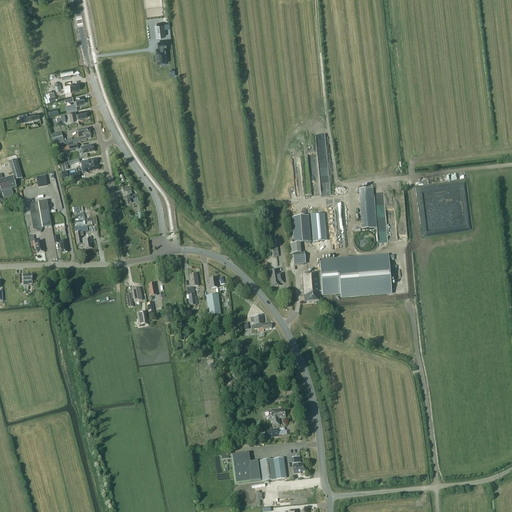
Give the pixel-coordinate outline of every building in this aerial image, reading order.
[(164,24),(154,25),(155,33),(165,32),(164,24)] [(159,49),(157,49),(158,64),(167,63),(166,48),(168,47),(167,42),(159,43),(159,49)] [(74,85),(70,85),(63,87),(64,94),(71,92),(75,92),(75,91),(80,90),(79,84),(74,85)] [(85,103),(84,99),(74,101),(74,104),(66,105),(67,112),(77,110),(76,105),(77,105),(77,106),(81,105),(81,104),(85,103)] [(88,118),(87,112),(75,114),(75,111),(69,113),(71,121),(78,119),(78,120),(82,119),(88,118)] [(40,119),(39,115),(35,116),(35,115),(27,116),(27,114),(19,116),(20,122),(27,121),(28,123),(38,120),(40,119)] [(53,118),(54,122),(66,120),(64,114),(58,115),(58,117),(53,118)] [(90,135),(91,135),(90,128),(84,130),(78,131),(79,138),(85,136),(86,139),(91,139),(90,135)] [(61,134),(51,136),(53,145),(63,143),(61,134)] [(81,148),(82,155),(95,152),(93,145),(85,147),(81,148)] [(92,160),(88,160),(88,162),(86,162),(82,163),(83,168),(96,165),(96,164),(97,163),(96,159),(92,160)] [(13,195),(13,193),(12,190),(16,189),(14,181),(23,179),(17,160),(9,162),(13,177),(9,179),(3,180),(2,174),(0,174),(0,206),(3,206),(1,197),(3,197),(3,198),(13,195)] [(59,165),(60,172),(68,170),(66,163),(59,165)] [(83,168),(82,168),(83,175),(88,174),(88,173),(94,171),(98,170),(97,166),(96,166),(96,165),(83,168)] [(80,179),(79,173),(69,175),(70,181),(80,179)] [(47,185),(46,176),(37,178),(38,187),(47,185)] [(127,192),(128,197),(126,197),(128,205),(133,204),(133,200),(138,199),(138,195),(132,196),(130,187),(123,189),(123,193),(127,192)] [(359,189),(362,228),(376,227),(373,188),(359,189)] [(52,226),(47,201),(29,204),(33,229),(41,232),(43,228),(52,226)] [(310,215),(313,242),(326,241),(323,214),(310,215)] [(311,242),(309,216),(293,218),(295,244),(300,243),(311,242)] [(63,230),(64,235),(66,235),(65,230),(64,224),(55,226),(55,228),(56,231),(63,230)] [(92,243),(91,238),(83,239),(84,241),(82,241),(81,237),(83,237),(83,232),(88,232),(87,226),(81,227),(81,228),(79,228),(79,227),(75,227),(76,233),(75,234),(77,245),(85,244),(86,250),(91,249),(91,243),(92,243)] [(279,257),(277,247),(276,238),(273,239),(274,242),(266,243),(266,248),(268,248),(270,258),(279,257)] [(37,249),(37,253),(44,252),(42,241),(38,242),(37,239),(34,240),(36,249),(37,249)] [(61,249),(62,253),(67,252),(67,250),(68,249),(66,241),(59,242),(61,249)] [(293,254),(301,253),(300,243),(295,244),(290,244),(291,254),(293,254)] [(294,265),(305,263),(304,253),(301,253),(293,254),(294,265)] [(319,261),(320,272),(307,273),(307,274),(302,274),(303,286),(301,286),(301,290),(303,290),(304,298),(305,298),(305,303),(320,301),(320,298),(321,298),(321,295),(340,293),(341,298),(391,294),(388,256),(319,261)] [(278,274),(278,271),(269,272),(271,287),(278,286),(277,284),(283,283),(282,274),(278,274)] [(23,275),(23,283),(21,283),(21,289),(28,289),(28,283),(32,283),(32,275),(23,275)] [(196,275),(189,276),(190,283),(190,288),(187,288),(187,295),(188,295),(190,307),(196,306),(193,287),(198,287),(196,275)] [(218,288),(216,279),(209,280),(210,289),(218,288)] [(148,289),(150,296),(157,295),(155,288),(154,284),(148,285),(149,289),(148,289)] [(142,300),(140,289),(132,290),(133,296),(131,297),(130,295),(126,296),(128,306),(132,305),(131,299),(133,299),(134,302),(142,300)] [(209,317),(220,315),(218,296),(207,297),(209,317)] [(139,320),(137,320),(138,326),(147,324),(145,312),(138,313),(139,320)] [(251,326),(253,326),(254,330),(260,329),(260,328),(263,328),(264,330),(272,329),(272,324),(269,324),(269,323),(263,324),(263,323),(262,316),(250,318),(251,326)] [(271,415),(272,426),(279,425),(278,419),(285,418),(284,410),(279,411),(279,410),(274,410),(274,412),(273,412),(273,413),(272,413),(271,414),(271,415)] [(278,436),(277,429),(268,431),(269,438),(278,436)] [(250,462),(248,452),(231,454),(235,485),(253,482),(263,481),(277,479),(285,478),(282,458),(260,461),(250,462)] [(292,454),(294,475),(301,474),(301,473),(304,472),(303,464),(301,464),(300,453),(292,454)] [(304,491),(295,492),(294,485),(276,487),(277,497),(291,496),(291,501),(305,500),(305,499),(304,491)]
